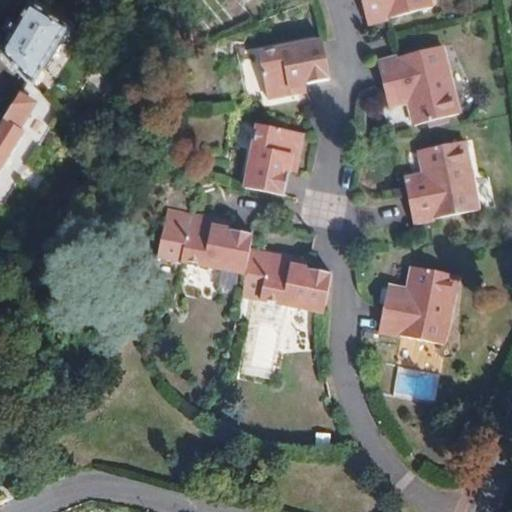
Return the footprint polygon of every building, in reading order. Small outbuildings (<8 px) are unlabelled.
[(359,0),(366,28),(430,13),(426,0),(359,0)] [(2,59),(27,83),(34,89),(68,32),(29,7),(1,53),(2,59)] [(289,96),(303,92),(329,85),(318,48),(257,64),(270,108),(290,102),(289,96)] [(404,100),(406,111),(412,132),(457,121),(440,52),(377,67),(385,104),(404,100)] [(305,99),(303,92),(289,96),(290,102),(305,99)] [(0,186),(30,137),(17,129),(30,107),(18,99),(0,127),(0,186)] [(388,116),(406,111),(404,100),(385,104),(388,116)] [(289,162),(296,164),(301,140),(257,130),(256,131),(243,192),(280,201),(286,177),(289,162)] [(402,188),(410,225),(477,212),(462,143),(416,152),(420,174),(422,184),(402,188)] [(293,178),(296,164),(289,162),(286,177),(293,178)] [(400,178),(402,188),(422,184),(420,174),(400,178)] [(227,234),(211,231),(213,224),(190,219),(179,265),(242,278),(248,254),(251,240),(227,234)] [(213,224),(211,231),(227,234),(229,228),(213,224)] [(329,279),(307,274),(289,271),(291,264),(248,254),(242,278),(240,289),(261,294),(258,306),(321,320),(329,279)] [(309,268),(291,264),(289,271),(307,274),(309,268)] [(407,293),(405,305),(386,301),(377,339),(440,352),(456,283),(419,275),(412,274),(407,293)] [(389,289),(386,301),(405,305),(407,293),(389,289)] [(437,401),(440,371),(398,367),(395,397),(437,401)]
